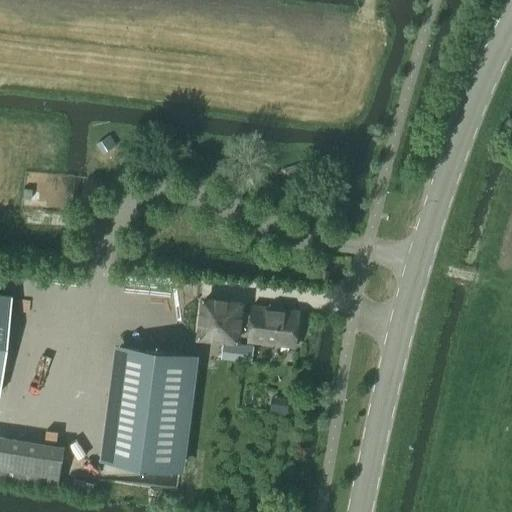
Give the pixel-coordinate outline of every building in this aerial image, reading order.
[(109,135),(95,144),(102,154),(116,145),(109,135)] [(0,294),(0,371),(9,296),(0,294)] [(237,331),(250,332),(252,315),(239,313),(240,304),(204,300),(200,336),(236,340),(237,331)] [(295,348),(299,312),(253,306),(252,315),(250,332),(248,343),(295,348)] [(246,362),(248,347),(224,344),(221,358),(246,362)] [(118,348),(104,458),(180,467),(193,357),(118,348)] [(0,477),(58,487),(65,447),(0,436),(0,477)]
